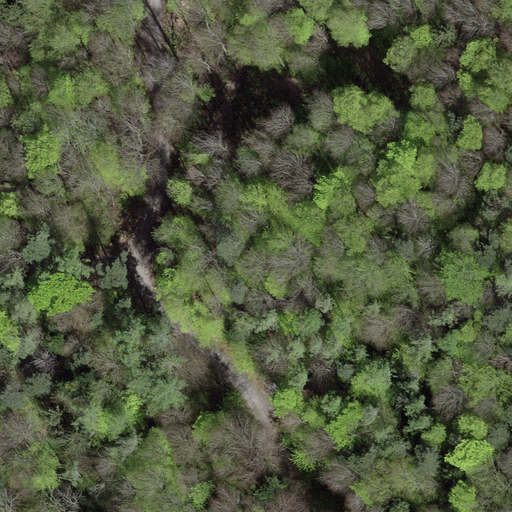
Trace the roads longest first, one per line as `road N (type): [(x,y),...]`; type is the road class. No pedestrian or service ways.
road 1 (track): [(150,0),(161,158),(136,268),(149,296),(246,387)]
road 2 (track): [(246,387),(311,511)]
